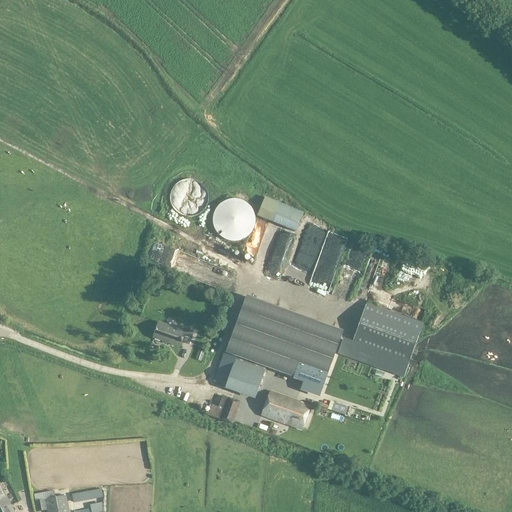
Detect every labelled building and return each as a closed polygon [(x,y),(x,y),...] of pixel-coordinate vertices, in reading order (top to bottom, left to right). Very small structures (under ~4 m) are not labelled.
[(174,210),(195,215),(196,211),(203,212),(210,186),(176,178),(170,200),(176,201),(174,210)] [(257,215),(296,232),(303,213),(265,197),(257,215)] [(243,202),(240,200),(236,200),(232,200),(228,201),(224,202),(221,205),(218,207),(216,211),(214,215),(214,218),(214,222),(214,226),(216,230),(218,233),(221,236),(224,239),(228,240),(232,241),(236,241),(240,241),(243,239),(247,237),(249,235),(252,232),(254,228),(255,224),(255,220),(255,217),(254,213),(252,209),(249,206),(247,204),(243,202)] [(154,234),(167,241),(171,234),(158,226),(154,234)] [(278,234),(265,278),(280,283),(293,238),(278,234)] [(326,236),(306,303),(322,307),(342,241),(326,236)] [(378,256),(377,283),(389,283),(389,256),(378,256)] [(405,258),(399,271),(416,279),(422,266),(405,258)] [(420,281),(430,284),(432,279),(441,282),(445,269),(425,263),(420,281)] [(215,382),(240,391),(256,397),(267,367),(322,387),(342,332),(255,301),(234,357),(225,354),(215,382)] [(338,353),(404,377),(423,324),(367,304),(352,344),(343,341),(338,353)] [(186,329),(185,332),(159,322),(153,338),(180,348),(182,342),(189,345),(194,332),(186,329)] [(310,406),(271,392),(262,416),(302,430),(310,406)] [(232,425),(240,402),(223,396),(219,408),(213,405),(209,416),(232,425)] [(327,412),(329,407),(322,404),(319,410),(327,412)] [(0,509),(11,504),(7,496),(6,497),(0,485),(0,509)] [(73,499),(102,494),(101,488),(72,493),(73,499)] [(45,498),(47,511),(69,511),(66,494),(45,498)] [(102,503),(90,506),(91,511),(103,509),(102,503)]
